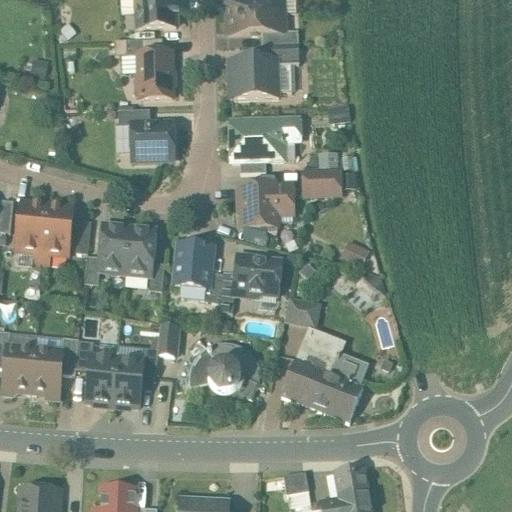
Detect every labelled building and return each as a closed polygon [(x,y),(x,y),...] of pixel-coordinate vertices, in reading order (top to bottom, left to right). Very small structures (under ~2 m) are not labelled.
[(136,0),(138,31),(176,30),(175,17),(177,17),(177,2),(175,2),(174,0),(136,0)] [(226,0),(227,17),(283,16),(282,0),(226,0)] [(283,16),(227,17),(228,37),(262,37),(284,36),(284,35),(283,16)] [(284,36),(262,37),(262,48),(298,47),(298,34),(284,35),(284,36)] [(162,43),(126,44),(127,59),(139,59),(139,57),(163,57),(162,43)] [(298,47),(262,48),(263,64),(277,64),(278,69),(291,69),(299,68),(298,47)] [(163,57),(139,57),(139,59),(139,78),(135,82),(136,94),(140,98),(140,102),(172,101),(171,57),(163,57)] [(263,64),(230,65),(230,101),(279,100),(278,96),(292,96),(291,69),(278,69),(277,64),(263,64)] [(149,114),(118,115),(118,130),(131,130),(131,129),(150,128),(149,114)] [(294,123),(231,125),(232,165),(240,165),(265,164),(283,164),(283,148),(286,145),(295,144),(299,140),(298,127),(294,123)] [(150,128),(131,129),(131,130),(132,164),(173,163),(173,128),(150,128)] [(339,167),(336,152),(316,156),(319,170),(339,167)] [(265,164),(240,165),(240,177),(266,176),(265,164)] [(339,175),(303,176),(304,199),(340,198),(339,175)] [(292,187),(241,189),(237,193),(238,214),(242,218),(243,231),(259,231),(260,236),(277,235),(276,213),(292,212),(292,187)] [(13,205),(1,204),(0,217),(0,235),(10,237),(13,205)] [(46,210),(21,207),(16,255),(34,257),(42,257),(46,210)] [(72,212),(46,210),(42,257),(50,258),(67,260),(72,212)] [(91,226),(79,225),(75,257),(87,258),(91,226)] [(129,232),(103,229),(100,261),(98,275),(99,275),(124,278),(129,232)] [(155,234),(129,232),(124,278),(149,280),(150,280),(152,266),(155,234)] [(341,259),(361,268),(369,251),(348,242),(341,259)] [(211,251),(179,248),(174,289),(206,293),(207,293),(209,277),(211,251)] [(42,257),(34,257),(33,266),(41,267),(42,257)] [(50,258),(42,257),(41,267),(49,268),(50,258)] [(100,261),(87,260),(84,287),(98,289),(99,275),(98,275),(100,261)] [(280,266),(237,262),(235,279),(233,296),(234,296),(277,300),(280,266)] [(165,268),(152,266),(150,280),(149,280),(148,294),(162,295),(165,268)] [(222,278),(209,277),(207,293),(206,293),(205,304),(219,306),(222,278)] [(235,279),(222,278),(219,306),(218,316),(232,317),(234,296),(233,296),(235,279)] [(379,283),(360,278),(358,288),(373,301),(383,299),(379,283)] [(206,293),(180,290),(179,302),(205,304),(206,293)] [(316,331),(322,308),(291,300),(285,323),(316,331)] [(178,333),(160,331),(158,354),(157,359),(175,361),(178,333)] [(9,337),(0,336),(0,372),(5,373),(7,351),(8,351),(9,337)] [(78,344),(63,342),(62,356),(62,357),(61,378),(74,380),(75,374),(78,346),(78,344)] [(340,360),(303,345),(295,364),(327,377),(312,413),(349,427),(363,391),(357,389),(365,370),(340,360)] [(93,347),(78,346),(75,374),(89,375),(91,361),(92,361),(93,347)] [(8,351),(7,351),(5,373),(2,399),(12,400),(18,395),(30,396),(34,354),(8,351)] [(158,354),(143,352),(142,366),(143,366),(141,380),(155,382),(157,359),(158,354)] [(207,352),(202,356),(198,359),(194,365),(192,370),(190,374),(189,378),(189,380),(189,386),(189,392),(208,389),(208,386),(208,384),(208,382),(208,379),(209,376),(210,375),(211,374),(212,372),(213,371),(214,370),(217,369),(207,352)] [(62,356),(34,354),(30,396),(44,397),(49,403),(58,404),(61,378),(62,357),(62,356)] [(92,361),(91,361),(89,375),(86,407),(112,409),(117,364),(92,361)] [(142,366),(117,364),(112,409),(138,412),(141,380),(143,366),(142,366)] [(327,377),(295,364),(281,401),(312,413),(327,377)] [(220,367),(217,369),(214,370),(213,371),(212,372),(211,374),(210,375),(209,376),(208,379),(208,382),(208,384),(208,386),(208,389),(209,390),(210,393),(213,396),(216,398),(219,399),(224,400),(228,400),(231,399),(233,398),(235,396),(251,403),(257,389),(241,382),(240,379),(239,376),(238,374),(236,371),(234,370),(231,368),(227,367),(224,367),(220,367)] [(371,511),(365,472),(336,477),(340,503),(321,507),(321,511),(371,511)] [(305,477),(283,481),(287,500),(309,496),(305,477)] [(57,511),(59,496),(21,493),(20,511),(57,511)] [(135,511),(136,495),(102,494),(101,511),(135,511)]
